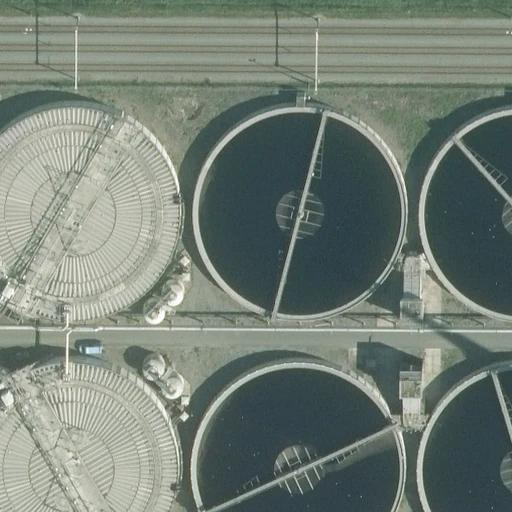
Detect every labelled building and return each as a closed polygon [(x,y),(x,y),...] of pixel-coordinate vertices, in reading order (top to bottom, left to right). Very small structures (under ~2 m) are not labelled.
[(305,102),(305,92),(297,92),(297,101),(305,102)] [(184,200),(184,195),(183,190),(182,185),(180,180),(179,175),(177,170),(175,166),(173,161),(170,156),(168,152),(165,148),(162,144),(158,140),(155,136),(151,133),(148,129),(144,126),(140,123),(136,120),(129,116),(127,115),(122,113),(117,111),(113,109),(108,107),(103,106),(97,105),(92,104),(87,103),(82,103),(77,103),(76,103),(68,104),(63,104),(58,105),(53,106),(48,107),(40,110),(35,112),(28,115),(23,118),(19,120),(15,123),(11,126),(7,129),(1,134),(0,135),(0,285),(2,287),(6,291),(10,294),(16,299),(22,303),(29,307),(34,309),(38,311),(43,312),(47,314),(55,316),(60,317),(65,318),(72,318),(77,318),(85,318),(90,318),(95,317),(100,316),(107,314),(112,312),(117,310),(122,308),(126,306),(131,303),(137,299),(142,296),(146,293),(152,288),(153,286),(157,282),(162,276),(165,272),(168,267),(171,263),(173,258),(176,251),(178,246),(180,241),(182,236),(183,231),(184,226),(184,221),(185,216),(185,211),(185,205),(184,200)] [(421,290),(421,259),(418,252),(408,252),(405,259),(404,289),(402,289),(402,306),(424,306),(424,290),(421,290)] [(183,286),(183,285),(181,283),(179,281),(178,280),(176,280),(175,279),(173,279),(170,279),(169,280),(167,281),(165,282),(164,284),(163,285),(162,287),(162,289),(162,291),(162,292),(163,293),(163,295),(164,296),(165,298),(167,299),(169,300),(172,301),(174,301),(176,301),(179,300),(179,299),(181,298),(182,296),(183,294),(184,292),(184,290),(184,288),(183,286)] [(0,304),(9,301),(16,299),(10,294),(6,291),(2,287),(0,285),(0,304)] [(164,302),(162,301),(161,300),(160,299),(158,298),(157,298),(153,298),(152,298),(150,298),(149,299),(147,300),(146,301),(145,303),(145,304),(144,306),(144,307),(144,308),(144,310),(144,312),(145,314),(146,315),(148,317),(150,318),(152,319),(155,319),(157,319),(159,318),(162,317),(162,316),(163,315),(165,313),(165,311),(166,310),(166,308),(165,307),(165,305),(164,303),(164,302)] [(150,354),(149,355),(147,356),(146,356),(145,358),(144,361),(143,362),(143,364),(143,365),(143,366),(144,369),(145,371),(146,372),(147,373),(149,375),(152,375),(153,376),(155,376),(157,375),(160,374),(162,373),(163,371),(164,369),(165,368),(165,366),(165,364),(165,363),(164,361),(164,359),(163,358),(162,357),(160,356),(159,355),(157,354),(156,354),(154,354),(152,354),(150,354)] [(178,440),(176,435),(174,428),(172,423),(170,418),(167,414),(165,409),(162,405),(159,401),(156,397),(153,393),(149,389),(145,386),(142,382),(138,379),(133,376),(129,374),(125,371),(120,369),(114,366),(109,364),(104,363),(99,361),(94,360),(89,359),(84,359),(79,358),(74,358),(69,358),(64,358),(59,359),(54,360),(49,361),(44,362),(39,364),(34,365),(30,367),(25,369),(21,372),(17,374),(13,376),(11,378),(7,381),(3,384),(1,386),(0,387),(0,511),(170,511),(172,507),(174,502),(176,498),(177,493),(179,488),(180,480),(180,475),(181,470),(181,468),(181,462),(181,457),(180,452),(180,450),(179,445),(178,440)] [(7,381),(11,378),(13,376),(8,369),(0,366),(0,387),(1,386),(3,384),(7,381)] [(420,417),(420,386),(423,386),(423,369),(401,369),(401,386),(404,386),(403,417),(407,425),(417,425),(420,417)] [(163,378),(162,380),(162,381),(161,382),(161,384),(162,385),(162,386),(163,388),(164,391),(165,392),(167,393),(170,394),(172,394),(175,394),(177,393),(178,392),(180,391),(182,389),(183,387),(183,386),(183,384),(183,383),(183,382),(183,380),(182,378),(181,376),(180,375),(178,374),(177,373),(175,372),(173,372),(170,372),(169,373),(167,374),(165,375),(164,377),(163,378)]
